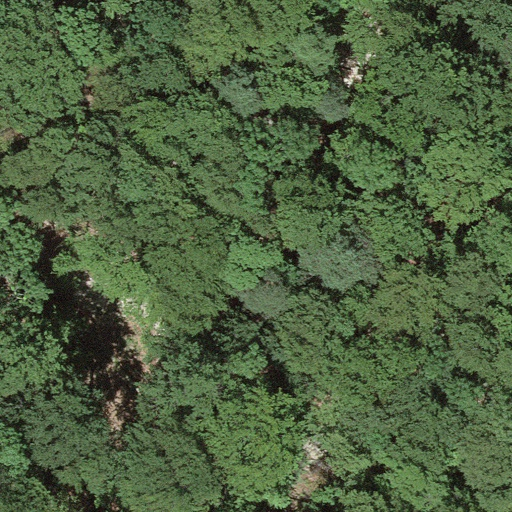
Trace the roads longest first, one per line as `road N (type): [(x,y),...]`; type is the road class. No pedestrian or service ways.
road 1 (track): [(0,226),(457,511)]
road 2 (track): [(320,0),(511,148)]
